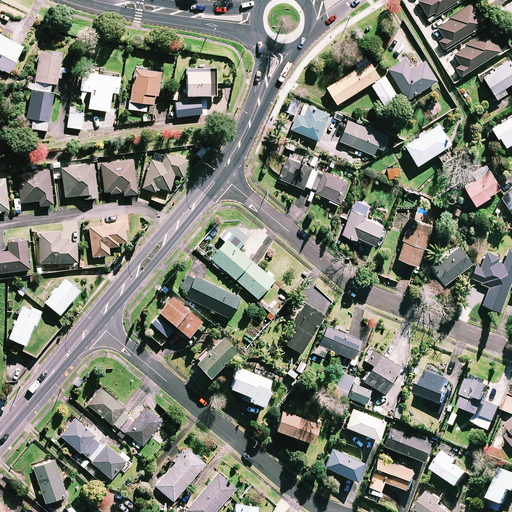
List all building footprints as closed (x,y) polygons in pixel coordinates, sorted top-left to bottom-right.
[(455,0),(417,0),(428,17),(455,0)] [(504,1),(503,0),(484,0),(490,9),(504,1)] [(483,23),(469,2),(441,19),(443,21),(436,25),(443,36),(437,39),(442,47),(483,23)] [(499,49),(487,28),(463,43),(465,45),(453,52),(459,62),(454,66),(459,74),(499,49)] [(24,44),(0,31),(0,66),(10,71),(24,44)] [(58,67),(61,50),(51,48),(50,54),(40,52),(26,118),(31,119),(29,128),(45,131),(53,92),(48,91),(50,83),(54,84),(56,77),(60,77),(61,73),(65,74),(67,68),(58,67)] [(378,75),(365,54),(353,61),(357,66),(325,85),(335,101),(378,75)] [(410,67),(403,57),(387,68),(406,98),(436,79),(423,59),(410,67)] [(511,79),(511,66),(508,59),(479,76),(492,98),(505,91),(501,86),(511,79)] [(214,67),(182,67),(182,94),(214,95),(214,67)] [(158,71),(132,68),(127,109),(144,111),(145,103),(155,104),(158,71)] [(118,76),(84,72),(81,98),(88,98),(87,108),(107,110),(109,92),(116,93),(118,76)] [(395,92),(384,75),(371,84),(381,101),(395,92)] [(178,90),(169,89),(167,101),(176,102),(178,90)] [(300,100),(293,97),(286,111),(294,114),(300,100)] [(434,102),(428,106),(433,113),(439,109),(434,102)] [(328,111),(307,103),(302,115),(296,112),(290,127),(317,138),(328,111)] [(82,112),(68,110),(66,127),(80,129),(82,112)] [(511,113),(490,126),(495,135),(497,134),(503,144),(511,139),(511,113)] [(387,135),(347,119),(338,140),(372,153),(375,146),(382,148),(387,135)] [(449,142),(437,123),(403,142),(415,162),(449,142)] [(206,149),(199,144),(192,153),(199,159),(206,149)] [(185,159),(163,154),(161,162),(148,159),(141,188),(154,191),(155,187),(168,190),(172,174),(181,176),(185,159)] [(316,168),(286,156),(278,177),(308,189),(316,168)] [(135,193),(132,159),(99,162),(102,193),(121,192),(121,194),(135,193)] [(96,197),(92,163),(60,166),(63,196),(82,194),(82,198),(96,197)] [(499,186),(485,164),(471,173),(473,177),(462,184),(473,202),(499,186)] [(52,204),(48,170),(15,173),(19,202),(37,200),(38,205),(52,204)] [(346,181),(320,170),(313,187),(316,192),(328,197),(327,199),(337,203),(346,181)] [(511,189),(511,188),(504,193),(500,196),(511,213),(511,189)] [(461,198),(457,190),(446,194),(449,203),(461,198)] [(364,212),(350,207),(340,232),(372,244),(379,223),(362,216),(364,212)] [(430,223),(408,216),(396,256),(416,261),(421,244),(423,245),(430,223)] [(125,241),(122,222),(87,226),(91,256),(108,254),(107,247),(118,245),(118,242),(125,241)] [(504,228),(490,222),(483,239),(498,244),(504,228)] [(246,236),(235,227),(225,227),(218,236),(222,240),(207,258),(255,298),(271,278),(236,249),(246,236)] [(58,239),(58,232),(37,233),(38,263),(76,262),(75,242),(66,242),(66,239),(58,239)] [(0,272),(29,268),(25,238),(6,241),(8,250),(0,250),(0,272)] [(470,259),(457,243),(428,265),(441,281),(470,259)] [(503,272),(507,264),(483,254),(470,285),(484,291),(486,287),(503,294),(511,275),(503,272)] [(227,317),(237,297),(194,276),(193,278),(185,275),(179,287),(186,291),(183,296),(227,317)] [(78,289),(63,277),(43,301),(57,313),(78,289)] [(200,321),(171,296),(157,312),(187,337),(200,321)] [(39,311),(22,303),(7,337),(23,344),(32,323),(34,324),(39,311)] [(298,352),(320,314),(302,304),(280,343),(298,352)] [(172,329),(157,316),(151,323),(165,336),(172,329)] [(322,356),(325,348),(335,352),(329,366),(344,372),(357,337),(324,325),(313,353),(322,356)] [(235,350),(223,336),(194,362),(206,376),(235,350)] [(397,365),(369,348),(362,359),(370,364),(360,379),(380,392),(397,365)] [(242,392),(239,399),(249,404),(250,401),(261,405),(267,390),(266,389),(269,379),(235,366),(227,387),(242,392)] [(450,379),(424,369),(415,394),(441,403),(450,379)] [(346,396),(352,376),(343,373),(337,393),(346,396)] [(487,384),(467,376),(460,394),(461,395),(457,406),(477,415),(474,424),(489,430),(498,406),(481,399),(487,384)] [(369,390),(352,383),(347,397),(363,404),(369,390)] [(123,406),(99,387),(86,404),(116,428),(127,415),(120,410),(123,406)] [(511,396),(508,395),(502,410),(511,413),(511,396)] [(160,419),(144,406),(132,421),(129,418),(120,429),(140,445),(160,419)] [(382,419),(351,408),(344,426),(375,438),(382,419)] [(307,420),(280,410),(273,428),(310,442),(316,424),(320,425),(323,418),(309,414),(307,420)] [(92,434),(73,418),(59,435),(85,457),(98,442),(91,436),(92,434)] [(511,419),(505,425),(509,429),(502,435),(511,447),(511,446),(511,419)] [(427,441),(389,427),(382,445),(420,459),(427,441)] [(116,455),(104,444),(90,461),(109,478),(118,467),(123,471),(132,461),(120,451),(116,455)] [(203,462),(185,447),(153,485),(171,500),(203,462)] [(361,462),(331,448),(323,465),(353,479),(361,462)] [(454,459),(441,450),(429,469),(456,485),(465,472),(452,463),(454,459)] [(65,495),(52,459),(32,466),(44,502),(65,495)] [(408,491),(415,472),(389,463),(377,459),(367,486),(379,491),(382,481),(408,491)] [(511,489),(511,472),(498,467),(483,504),(498,511),(508,489),(511,490),(511,489)] [(212,511),(233,486),(215,471),(182,511),(212,511)] [(439,500),(426,491),(414,509),(418,511),(450,511),(437,503),(439,500)] [(12,511),(0,501),(0,511),(12,511)] [(254,511),(256,505),(235,503),(233,511),(254,511)]
